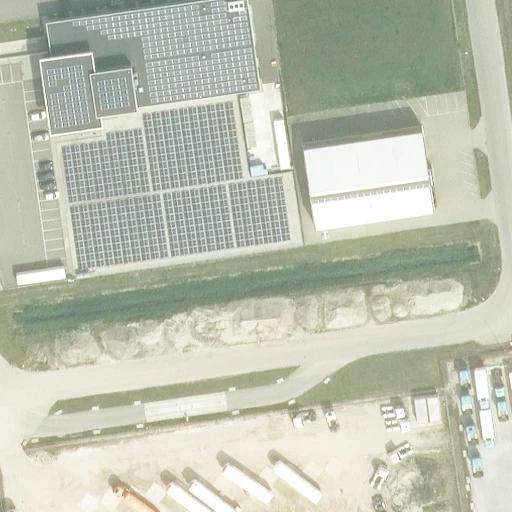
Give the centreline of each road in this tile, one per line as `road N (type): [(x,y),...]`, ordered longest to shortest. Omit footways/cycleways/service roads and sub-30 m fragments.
road 1 (unclassified): [(0,398),(481,330),(502,317)]
road 2 (unclassified): [(475,0),(511,264)]
